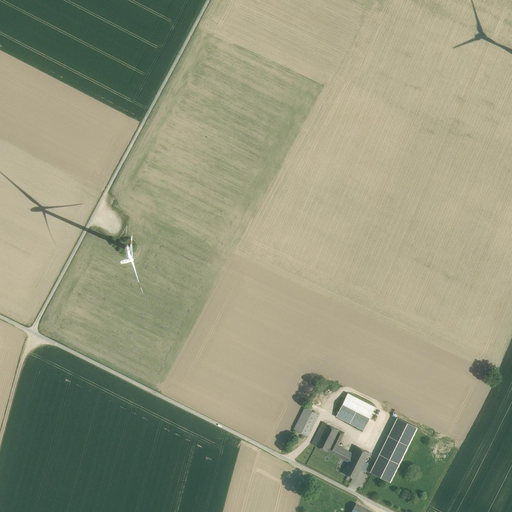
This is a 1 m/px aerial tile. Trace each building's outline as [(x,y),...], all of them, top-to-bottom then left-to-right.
[(372,412),(345,398),(336,416),(363,430),(372,412)] [(305,407),(294,429),(307,436),(318,414),(305,407)] [(397,418),(370,471),(390,481),(417,428),(397,418)] [(322,422),(311,443),(315,445),(326,424),(322,422)] [(326,424),(315,445),(327,451),(338,430),(326,424)] [(338,430),(327,451),(348,462),(349,461),(353,453),(338,446),(344,433),(338,430)] [(369,452),(356,446),(353,453),(349,461),(361,467),(364,462),(369,452)] [(361,467),(349,461),(348,462),(343,473),(355,479),(361,469),(361,467)] [(373,511),(356,503),(351,511),(373,511)]
